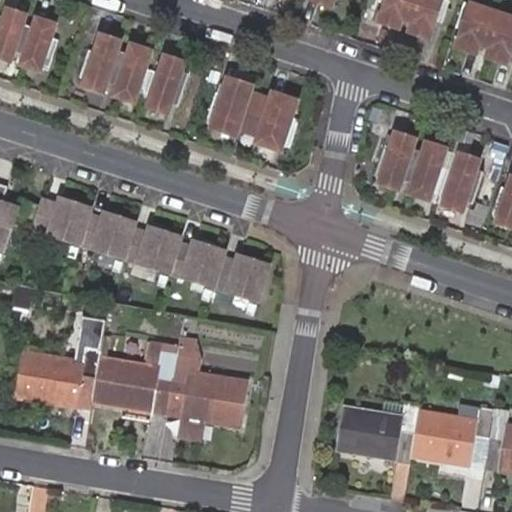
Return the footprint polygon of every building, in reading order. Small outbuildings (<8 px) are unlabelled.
[(378,0),(383,1),(377,19),(397,26),(400,17),(410,20),(407,30),(427,36),(433,18),(439,20),(446,0),(378,0)] [(511,44),(511,12),(473,0),(468,0),(468,1),(464,0),(461,0),(453,25),(460,27),(454,45),(474,52),(477,42),(487,45),(484,55),(504,62),(510,44),(511,44)] [(49,40),(54,23),(35,16),(31,26),(21,22),(24,13),(4,6),(0,18),(0,56),(9,59),(12,49),(22,53),(19,62),(39,69),(41,62),(48,64),(55,43),(49,40)] [(141,72),(146,54),(127,47),(124,57),(113,53),(116,44),(97,37),(91,54),(84,53),(77,74),(83,76),(81,84),(101,90),(104,81),(114,84),(111,94),(131,100),(134,93),(147,98),(144,105),(164,112),(168,102),(174,104),(183,77),(177,75),(180,65),(160,59),(154,76),(141,72)] [(289,116),(295,99),(270,90),(268,99),(248,92),(250,84),(226,76),(220,93),(213,91),(204,118),(211,120),(209,126),(233,135),(237,125),(256,132),(253,141),(278,150),(280,144),(286,146),(296,119),(289,116)] [(382,146),(373,174),(379,176),(377,182),(397,189),(400,179),(411,183),(408,192),(428,198),(430,191),(443,196),(441,203),(461,209),(464,200),(470,202),(481,170),(475,168),(478,158),(458,152),(452,170),(438,165),(444,148),(425,141),(421,150),(411,147),(414,138),(394,131),(388,148),(382,146)] [(511,173),(510,173),(506,186),(500,183),(490,211),(497,214),(495,219),(511,224),(511,173)] [(0,253),(10,257),(20,226),(40,233),(39,236),(264,308),(275,271),(244,262),(237,285),(223,281),(230,257),(200,248),(192,271),(179,267),(186,244),(156,234),(148,257),(133,253),(141,229),(110,219),(103,243),(89,239),(97,215),(66,205),(64,212),(48,207),(47,212),(27,206),(24,216),(7,210),(13,193),(0,188),(0,253)] [(100,366),(101,356),(103,344),(104,338),(89,335),(87,349),(77,347),(74,363),(23,354),(15,403),(76,413),(77,412),(81,384),(96,387),(100,366)] [(201,347),(181,343),(180,353),(200,356),(201,347)] [(112,345),(103,344),(100,366),(108,367),(112,345)] [(178,363),(180,355),(150,350),(147,374),(108,367),(100,366),(96,387),(93,410),(125,415),(151,419),(168,422),(178,364),(178,363)] [(178,363),(178,364),(168,422),(187,425),(183,446),(207,450),(211,429),(247,435),(255,392),(203,383),(194,382),(198,365),(200,356),(180,353),(180,355),(178,363)] [(194,382),(203,383),(206,367),(198,365),(194,382)] [(77,412),(92,414),(96,387),(81,384),(77,412)] [(417,442),(422,410),(407,407),(405,423),(346,413),(338,457),(396,467),(400,439),(417,442)] [(491,446),(496,414),(481,412),(478,428),(421,419),(417,442),(414,463),(470,472),(475,443),(491,446)] [(510,417),(496,414),(491,446),(504,448),(501,470),(499,478),(511,479),(511,434),(507,434),(510,417)] [(151,419),(125,415),(123,428),(149,432),(151,419)] [(414,463),(417,442),(400,439),(396,467),(413,469),(414,463)] [(475,443),(470,472),(486,475),(491,446),(475,443)] [(491,446),(488,467),(501,470),(504,448),(491,446)]
